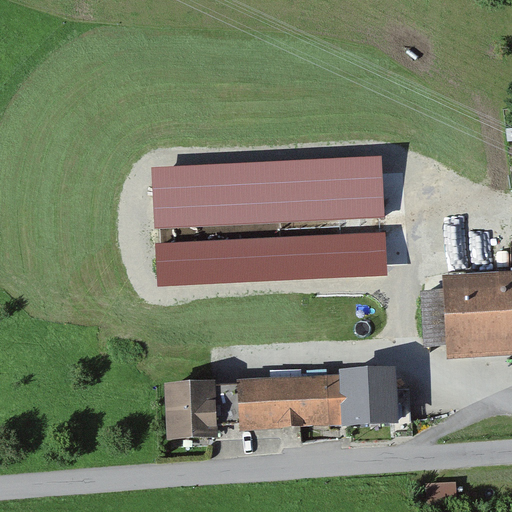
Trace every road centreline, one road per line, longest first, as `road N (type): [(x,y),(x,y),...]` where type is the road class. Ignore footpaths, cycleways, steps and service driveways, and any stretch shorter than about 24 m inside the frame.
road 1 (track): [(406,360),(400,301),(387,289),(369,283),(162,293),(137,265),(129,229),(134,192),(157,161),(377,149),(398,159),(411,178),(414,255),(405,278)]
road 2 (unclassified): [(511,451),(0,488)]
